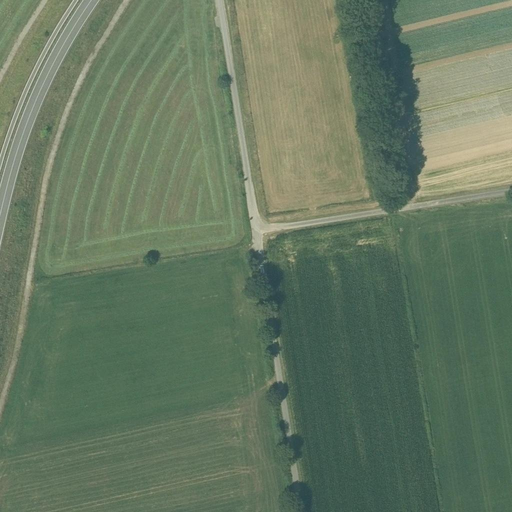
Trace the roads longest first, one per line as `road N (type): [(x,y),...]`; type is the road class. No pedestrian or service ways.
road 1 (unclassified): [(257,230),(297,511)]
road 2 (unclassified): [(511,190),(257,230)]
road 3 (unclassified): [(220,0),(257,230)]
road 4 (secondary): [(0,204),(35,94),(89,0)]
